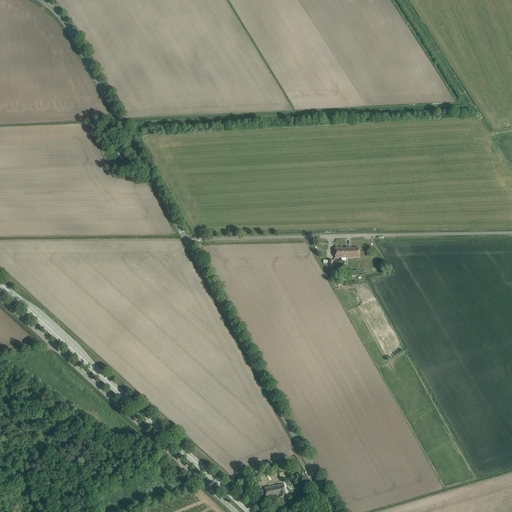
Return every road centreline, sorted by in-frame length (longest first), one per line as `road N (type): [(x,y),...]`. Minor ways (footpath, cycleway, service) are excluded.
road 1 (primary): [(249,511),(0,283)]
road 2 (unclassified): [(187,242),(511,232)]
road 3 (unclassified): [(235,511),(0,297)]
road 4 (unclassified): [(336,511),(187,242)]
road 5 (unclassified): [(187,242),(72,35),(41,0)]
